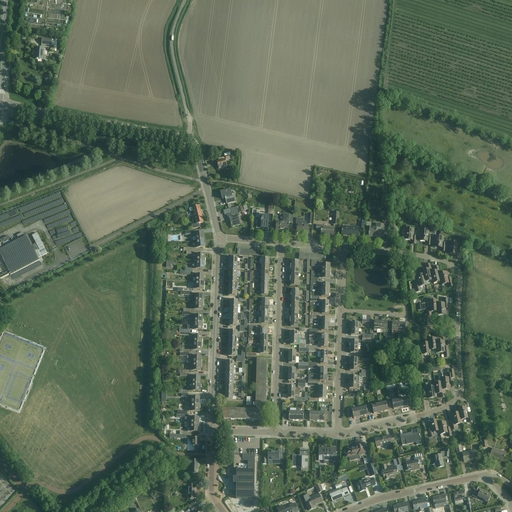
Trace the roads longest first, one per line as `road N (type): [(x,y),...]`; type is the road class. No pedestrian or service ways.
road 1 (residential): [(212,430),(219,238)]
road 2 (residential): [(458,338),(460,276),(453,265),(339,247)]
road 3 (residential): [(276,432),(280,242)]
road 4 (residential): [(335,433),(442,409),(460,396),(458,338)]
road 5 (unclassified): [(185,137),(0,105)]
road 6 (residential): [(347,511),(481,476)]
road 7 (unclassified): [(190,128),(172,39),(184,0)]
road 8 (residential): [(335,433),(338,311)]
